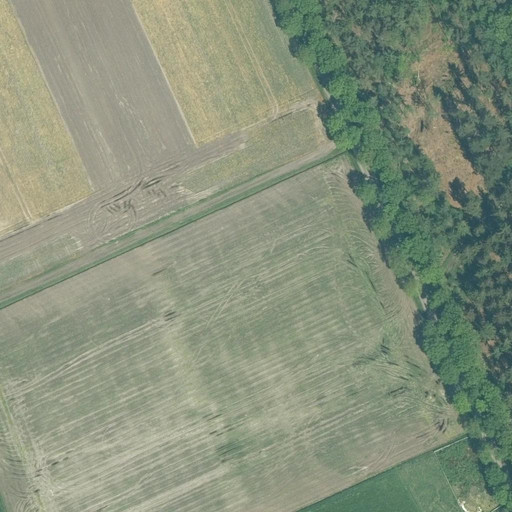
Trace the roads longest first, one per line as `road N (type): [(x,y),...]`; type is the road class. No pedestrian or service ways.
road 1 (unclassified): [(511,494),(288,0)]
road 2 (track): [(424,300),(511,176)]
